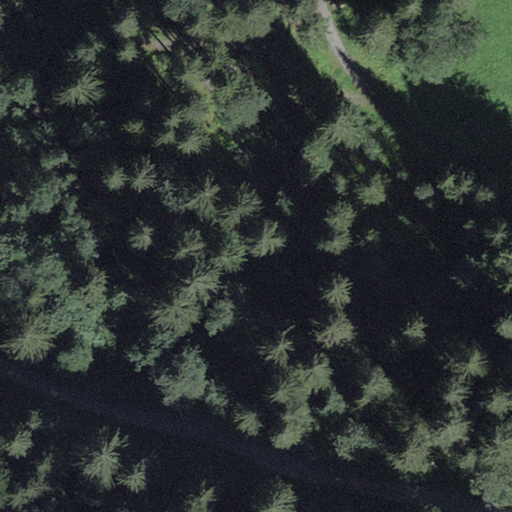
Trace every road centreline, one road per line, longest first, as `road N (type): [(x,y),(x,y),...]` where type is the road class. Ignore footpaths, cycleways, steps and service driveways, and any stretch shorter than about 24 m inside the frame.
road 1 (unclassified): [(0,371),(312,472),(480,511)]
road 2 (track): [(315,0),(348,114),(511,231)]
